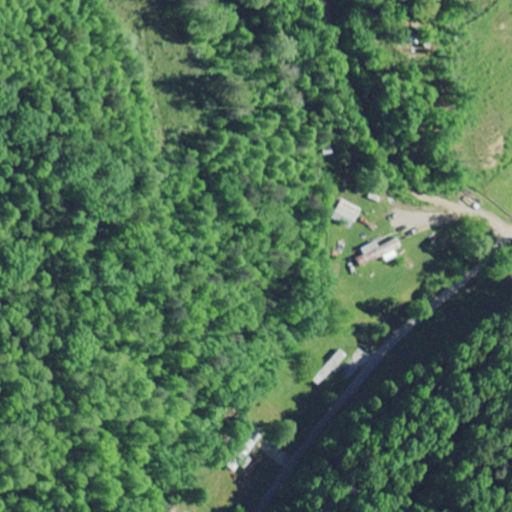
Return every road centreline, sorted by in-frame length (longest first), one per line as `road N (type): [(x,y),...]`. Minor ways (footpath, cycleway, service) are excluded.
road 1 (residential): [(261,511),(372,366),(511,240)]
road 2 (residential): [(511,202),(428,163),(354,0)]
